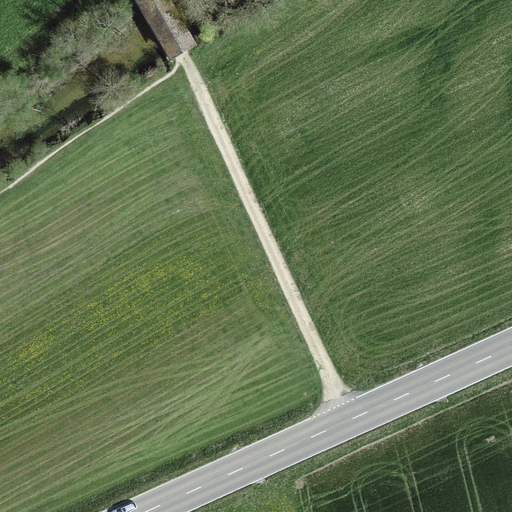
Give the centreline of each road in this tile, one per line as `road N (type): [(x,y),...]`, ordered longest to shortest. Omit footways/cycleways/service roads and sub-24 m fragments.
road 1 (primary): [(511,347),(145,511)]
road 2 (track): [(344,423),(185,63)]
